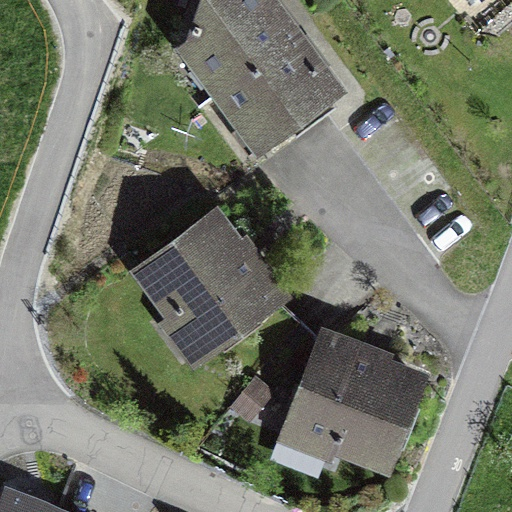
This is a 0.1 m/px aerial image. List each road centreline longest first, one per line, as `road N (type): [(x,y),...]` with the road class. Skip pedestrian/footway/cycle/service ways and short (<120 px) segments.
road 1 (residential): [(69,0),(81,27),(82,77),(11,298),(0,387)]
road 2 (residential): [(248,511),(59,429),(0,429)]
road 3 (residential): [(511,296),(429,511)]
